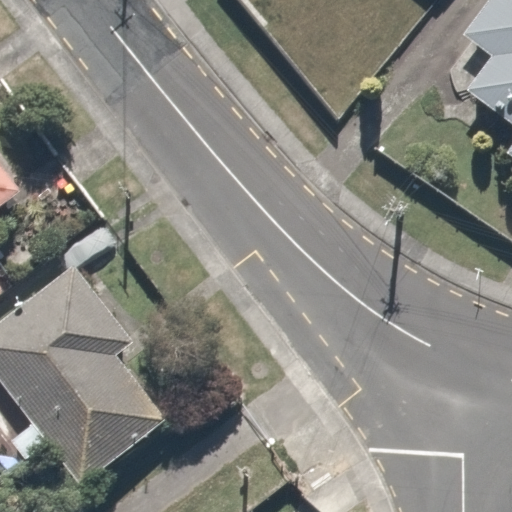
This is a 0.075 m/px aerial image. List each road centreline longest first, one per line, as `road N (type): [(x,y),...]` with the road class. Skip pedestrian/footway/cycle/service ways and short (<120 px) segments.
road 1 (residential): [(489,372),(387,321),(295,241),(91,0)]
road 2 (track): [(125,511),(387,321)]
road 3 (residential): [(489,372),(466,455),(466,511)]
